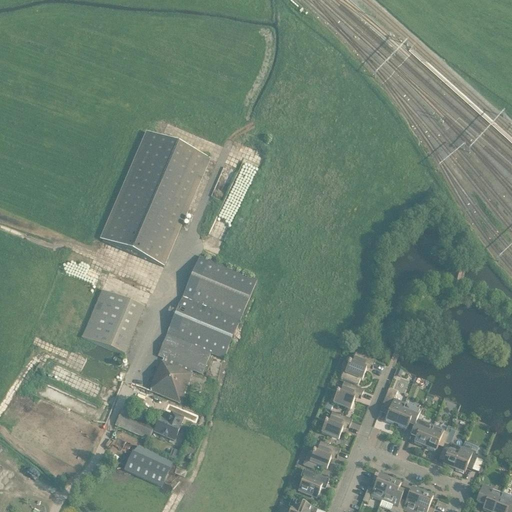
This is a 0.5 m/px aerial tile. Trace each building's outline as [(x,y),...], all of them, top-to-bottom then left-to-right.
[(147,134),(101,241),(163,267),(208,161),(147,134)] [(202,374),(203,371),(210,353),(223,359),(239,322),(256,280),(212,261),(199,256),(157,356),(163,358),(162,362),(161,362),(152,383),(153,384),(150,391),(179,403),(193,371),(202,374)] [(124,355),(128,345),(143,308),(103,292),(84,339),(124,355)] [(372,369),(375,361),(355,353),(353,359),(354,360),(352,364),(349,363),(344,373),(343,372),(340,379),(357,386),(359,379),(362,380),(368,365),(372,367),(372,369)] [(350,410),(356,395),(360,397),(360,398),(360,399),(363,391),(343,382),(341,389),(342,389),(340,394),(337,392),(333,403),(350,410)] [(388,413),(385,420),(396,425),(404,405),(393,400),(396,392),(388,389),(379,412),(380,410),(388,413)] [(407,429),(410,421),(415,423),(415,424),(416,421),(417,419),(419,415),(420,411),(415,409),(404,405),(396,425),(407,429)] [(148,440),(155,425),(121,410),(115,425),(148,440)] [(153,432),(174,441),(180,427),(179,426),(183,418),(170,412),(166,421),(159,418),(153,432)] [(338,440),(344,425),(349,426),(348,428),(352,420),(331,412),(329,419),(330,419),(329,424),(325,422),(321,433),(338,440)] [(411,435),(412,433),(417,435),(414,443),(425,447),(432,427),(422,423),(421,423),(416,421),(415,424),(415,423),(414,426),(410,435),(411,435)] [(449,434),(443,431),(432,427),(425,447),(436,451),(439,444),(443,446),(444,446),(445,443),(449,434)] [(316,465),(326,469),(332,454),(337,456),(336,458),(337,458),(340,450),(325,444),(322,443),(320,442),(317,448),(319,449),(317,453),(313,452),(312,455),(307,453),(302,465),(314,470),(316,465)] [(450,445),(445,443),(444,446),(443,446),(443,448),(439,457),(439,458),(440,455),(445,457),(442,465),(453,469),(461,449),(450,445)] [(464,473),(467,466),(472,468),(471,470),(472,470),(477,456),(472,454),(472,453),(461,449),(453,469),(464,473)] [(132,452),(126,467),(124,470),(161,487),(169,469),(132,452)] [(317,497),(322,485),(325,487),(328,480),(303,470),(303,471),(301,477),(303,477),(298,491),(308,495),(309,494),(317,497)] [(362,501),(368,504),(370,497),(381,501),(389,481),(378,477),(372,491),(367,489),(368,487),(362,501)] [(392,505),(389,511),(395,511),(400,502),(394,500),(400,485),(389,481),(381,501),(392,505)] [(484,505),(482,510),(488,511),(494,511),(501,494),(490,490),(482,486),(476,502),(484,505)] [(401,511),(403,510),(408,511),(414,511),(421,494),(411,489),(405,504),(400,502),(395,511),(401,511)] [(421,494),(414,511),(426,511),(432,498),(421,494)] [(511,511),(511,498),(501,494),(494,511),(511,511)] [(315,511),(316,510),(291,500),(292,501),(289,506),(291,507),(289,511),(315,511)]
